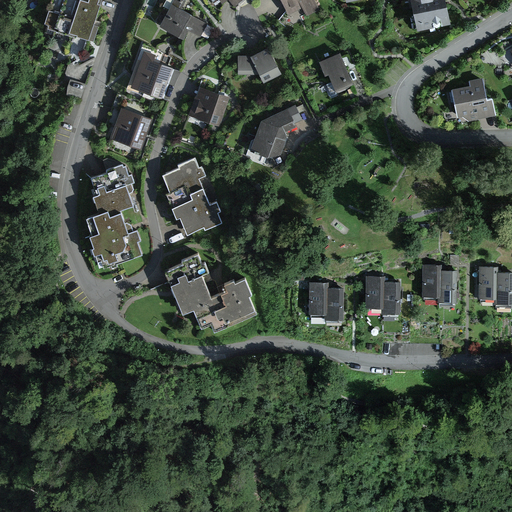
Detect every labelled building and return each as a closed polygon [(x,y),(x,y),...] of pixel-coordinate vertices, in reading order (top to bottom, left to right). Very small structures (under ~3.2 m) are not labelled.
[(103,0),(53,0),(44,26),(89,41),(103,0)] [(183,1),(181,0),(175,0),(161,25),(183,37),(188,28),(199,34),(205,24),(179,10),(183,1)] [(318,10),(312,0),(282,0),(290,15),(302,9),(306,16),(318,10)] [(413,0),(419,28),(448,23),(443,0),(413,0)] [(267,50),(254,57),(239,57),(239,73),(262,73),(266,82),(280,75),(267,50)] [(161,96),(170,70),(152,63),(154,56),(145,53),(133,86),(161,96)] [(351,85),(339,54),(320,61),(326,75),(330,73),(337,91),(351,85)] [(484,87),(455,91),(459,115),(466,114),(467,119),(494,115),(491,96),(486,97),(484,87)] [(227,98),(201,90),(193,114),(218,123),(227,98)] [(152,118),(121,106),(110,137),(141,149),(152,118)] [(291,110),(266,120),(255,151),(273,158),(281,151),(288,131),(299,127),(291,110)] [(170,192),(187,185),(193,199),(174,207),(178,217),(181,216),(188,233),(204,226),(205,229),(222,222),(217,212),(220,210),(216,202),(210,205),(198,179),(205,176),(201,167),(198,168),(194,159),(178,166),(179,168),(163,175),(170,192)] [(94,197),(99,215),(109,212),(111,217),(122,213),(121,211),(133,207),(126,184),(134,182),(131,174),(127,175),(125,167),(123,168),(122,166),(107,171),(107,174),(91,179),(96,196),(94,197)] [(99,215),(87,219),(97,249),(94,249),(98,262),(102,261),(104,267),(142,255),(137,242),(140,241),(137,231),(128,234),(122,213),(111,217),(109,212),(99,215)] [(185,263),(166,271),(184,312),(194,308),(202,327),(212,323),(215,331),(257,313),(249,295),(252,293),(245,278),(235,282),(234,279),(223,284),(226,289),(223,291),(211,296),(204,279),(201,273),(207,271),(199,254),(184,261),(185,263)] [(439,273),(439,267),(424,267),(424,298),(440,298),(439,273)] [(496,274),(495,268),(480,268),(480,300),(496,299),(496,274)] [(455,272),(439,273),(440,298),(440,305),(456,304),(455,272)] [(511,289),(511,274),(496,274),(496,299),(496,306),(511,305),(511,289)] [(383,284),(383,277),(367,278),(368,309),(383,309),(383,284)] [(326,290),(326,283),(310,284),(311,315),(326,315),(326,290)] [(399,283),(383,284),(383,309),(383,315),(400,315),(399,283)] [(342,289),(326,290),(326,315),(327,321),(343,321),(342,289)]
